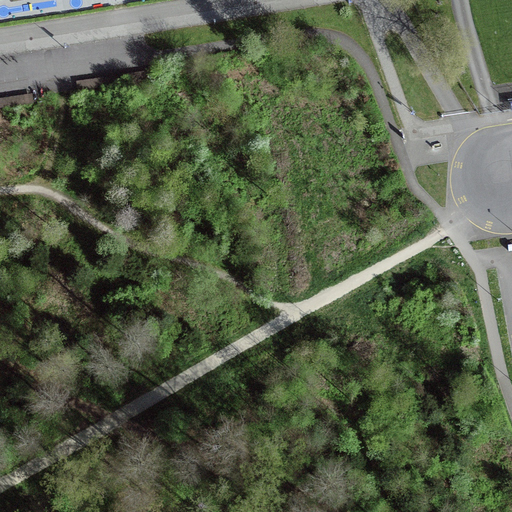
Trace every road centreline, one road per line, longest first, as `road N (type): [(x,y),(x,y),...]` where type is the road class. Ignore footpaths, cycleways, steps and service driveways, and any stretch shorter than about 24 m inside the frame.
road 1 (track): [(0,482),(468,219),(503,172)]
road 2 (track): [(0,190),(67,195),(237,279),(286,317)]
